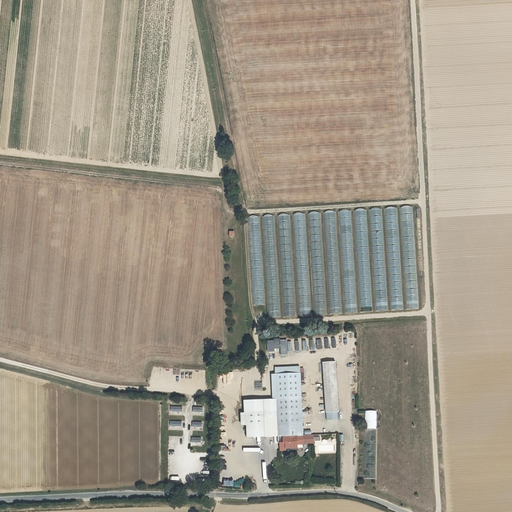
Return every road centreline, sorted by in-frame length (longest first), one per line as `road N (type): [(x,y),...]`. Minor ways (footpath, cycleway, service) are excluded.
road 1 (track): [(417,0),(440,466),(435,511)]
road 2 (tertiary): [(399,511),(335,491),(0,500)]
road 3 (track): [(213,391),(132,389),(0,358)]
